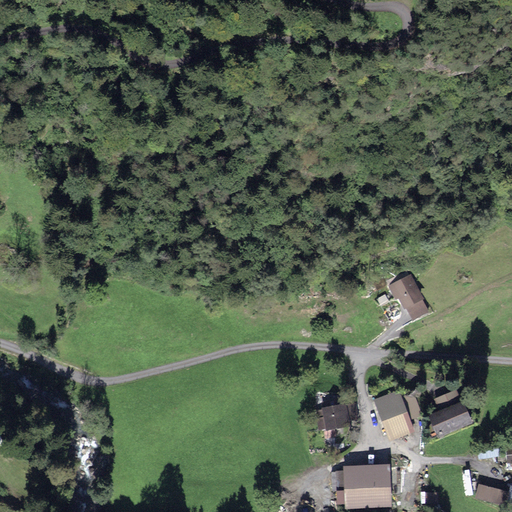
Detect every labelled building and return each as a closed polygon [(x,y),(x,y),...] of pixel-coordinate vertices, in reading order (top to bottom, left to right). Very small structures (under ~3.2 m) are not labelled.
[(412,272),(387,285),(395,300),(399,298),(404,309),(406,308),(412,321),(429,312),(423,301),(426,299),(412,272)] [(399,393),(376,401),(390,438),(413,430),(410,420),(420,416),(413,398),(404,396),(400,398),(399,393)] [(463,402),(429,417),(438,438),(473,423),(463,402)] [(346,407),(319,411),(322,429),(349,424),(346,407)] [(344,462),(345,503),(390,502),(389,461),(344,462)] [(474,472),(465,472),(464,495),(473,495),(474,472)]
